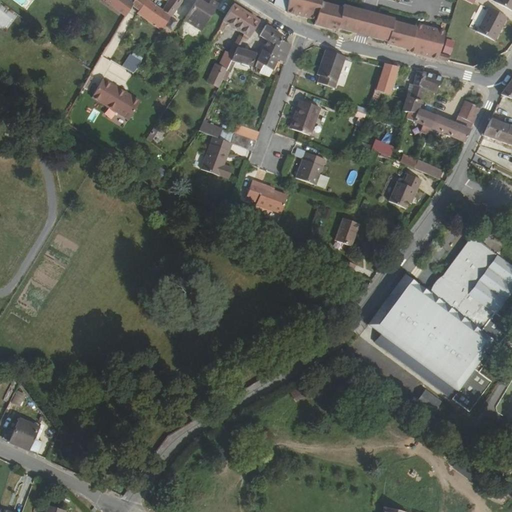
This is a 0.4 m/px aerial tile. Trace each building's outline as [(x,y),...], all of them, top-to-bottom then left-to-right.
[(103,0),(125,17),(131,6),(133,2),(130,0),(103,0)] [(134,0),(133,2),(131,6),(143,16),(162,30),(163,28),(171,16),(163,10),(149,0),(134,0)] [(168,0),(163,10),(171,16),(163,28),(170,34),(179,20),(172,16),(183,0),(168,0)] [(201,31),(218,5),(210,0),(209,3),(207,5),(198,0),(196,0),(184,20),(201,31)] [(336,28),(351,33),(357,9),(342,5),(342,7),(319,0),(286,0),(285,11),(313,20),(312,25),(335,32),(336,28)] [(511,0),(496,0),(495,3),(511,11),(511,0)] [(225,27),(226,24),(249,38),(259,22),(233,5),(223,21),(219,31),(222,32),(225,27)] [(494,41),(507,17),(489,8),(477,32),(494,41)] [(361,36),(371,39),(377,15),(368,12),(357,9),(351,33),(361,36)] [(0,26),(7,30),(13,17),(0,10),(0,26)] [(406,54),(437,62),(440,49),(444,33),(416,24),(414,29),(393,22),(393,20),(377,15),(371,39),(385,43),(385,46),(406,52),(406,54)] [(244,37),(243,38),(248,40),(249,38),(226,24),(225,27),(232,31),(232,29),(244,37)] [(284,37),(265,26),(260,36),(268,41),(278,47),(282,49),(285,43),(281,41),(284,37)] [(173,39),(170,44),(177,48),(179,44),(173,39)] [(278,47),(268,41),(257,61),(255,67),(261,69),(264,65),(273,70),(278,60),(284,62),(291,45),(285,43),(282,49),(278,47)] [(233,56),(230,61),(226,71),(229,73),(234,62),(252,67),(256,54),(237,48),(233,56)] [(343,58),(322,51),(318,63),(321,64),(317,76),(314,84),(332,90),(343,58)] [(207,82),(218,87),(222,80),(226,71),(230,61),(233,56),(225,52),(218,66),(215,65),(207,82)] [(121,67),(132,75),(142,60),(131,53),(121,67)] [(384,64),(376,91),(381,92),(390,95),(398,67),(384,64)] [(269,77),(273,70),(264,65),(261,69),(259,73),(269,77)] [(182,66),(174,78),(180,82),(188,70),(182,66)] [(410,86),(406,97),(421,101),(425,89),(435,93),(444,78),(417,72),(413,87),(410,86)] [(103,79),(92,97),(129,120),(140,102),(103,79)] [(511,79),(501,95),(511,99),(511,79)] [(0,128),(5,132),(6,132),(8,133),(10,133),(14,128),(14,126),(12,124),(13,123),(3,116),(12,105),(1,95),(0,95),(0,128)] [(421,101),(406,97),(402,112),(409,113),(406,119),(413,122),(418,110),(421,101)] [(465,101),(458,116),(473,124),(480,109),(465,101)] [(317,108),(300,102),(298,107),(295,106),(290,120),(293,121),(289,129),(307,135),(317,108)] [(366,115),(368,109),(358,106),(356,111),(366,115)] [(430,128),(435,117),(418,110),(413,122),(420,125),(423,126),(430,128)] [(363,120),(366,115),(356,111),(354,116),(359,118),(363,120)] [(458,116),(455,124),(435,117),(430,128),(436,131),(464,142),(473,124),(458,116)] [(508,126),(489,119),(488,120),(490,121),(484,135),(482,134),(481,136),(511,145),(511,126),(509,125),(508,126)] [(231,144),(233,135),(206,124),(207,122),(204,120),(198,132),(231,144)] [(233,135),(231,144),(252,152),(259,133),(236,125),(233,135)] [(150,142),(158,128),(155,126),(147,139),(150,142)] [(420,133),(427,136),(428,133),(430,128),(423,126),(420,133)] [(161,131),(153,141),(159,145),(166,134),(161,131)] [(201,170),(228,179),(232,169),(224,166),(231,144),(213,137),(201,170)] [(394,148),(376,141),(373,150),(390,157),(394,148)] [(354,151),(364,155),(366,150),(356,146),(354,151)] [(302,159),(305,153),(305,152),(297,149),(295,156),(302,159)] [(305,153),(302,159),(295,178),(316,186),(316,185),(319,176),(325,160),(305,153)] [(403,155),(400,162),(414,169),(417,162),(403,155)] [(442,173),(417,162),(414,169),(439,180),(442,173)] [(156,177),(162,181),(167,173),(161,169),(156,177)] [(413,190),(417,191),(421,181),(406,175),(402,186),(396,184),(388,204),(405,211),(408,204),(413,190)] [(316,185),(324,188),(328,179),(319,176),(316,185)] [(264,185),(252,181),(246,199),(257,203),(256,205),(281,214),(287,196),(273,191),(263,187),(264,185)] [(411,206),(417,191),(413,190),(408,204),(411,206)] [(220,199),(217,206),(224,209),(227,202),(220,199)] [(323,217),(329,219),(332,210),(326,208),(323,217)] [(336,241),(350,246),(358,224),(344,219),(336,241)] [(380,334),(374,342),(469,412),(492,382),(479,373),(509,333),(507,322),(496,314),(511,291),(511,266),(472,237),(443,277),(440,279),(438,281),(434,285),(433,288),(430,294),(405,275),(367,325),(380,334)] [(340,266),(353,272),(356,265),(343,259),(340,266)] [(17,391),(12,402),(19,406),(25,395),(17,391)] [(423,392),(418,400),(437,410),(441,401),(423,392)] [(11,429),(6,440),(8,442),(37,455),(42,442),(33,438),(36,432),(37,429),(38,428),(19,419),(14,431),(11,429)]
